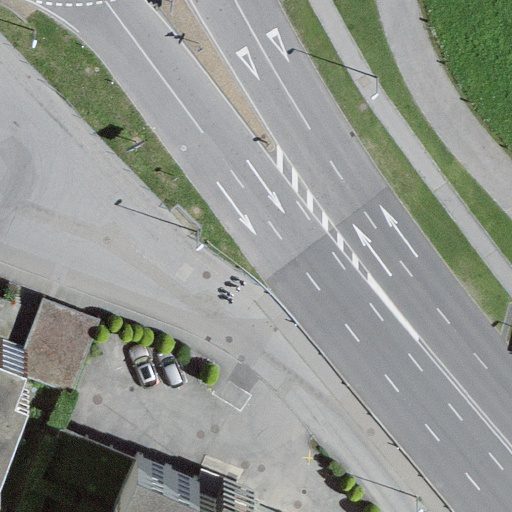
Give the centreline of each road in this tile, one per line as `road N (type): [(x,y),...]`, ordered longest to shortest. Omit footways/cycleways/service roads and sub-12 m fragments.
road 1 (secondary): [(90,0),(132,32),(468,418)]
road 2 (residential): [(0,238),(233,324),(296,367),(411,511)]
road 3 (secondary): [(468,418),(229,0)]
road 4 (unclassified): [(511,199),(439,115),(399,0)]
